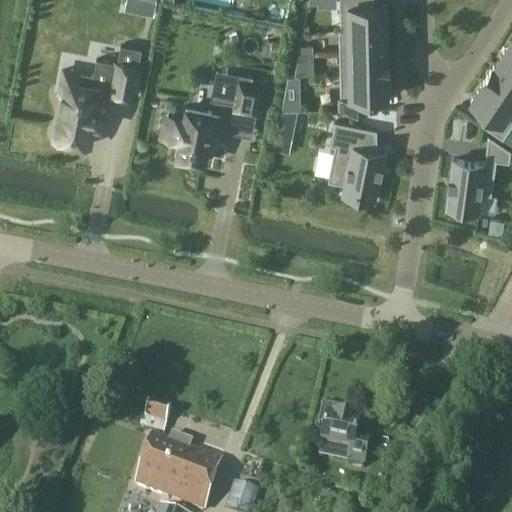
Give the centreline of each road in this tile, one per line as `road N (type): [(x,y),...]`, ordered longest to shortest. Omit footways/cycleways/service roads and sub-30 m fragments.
road 1 (tertiary): [(0,246),(396,329)]
road 2 (residential): [(396,329),(434,101)]
road 3 (residential): [(434,101),(511,2)]
